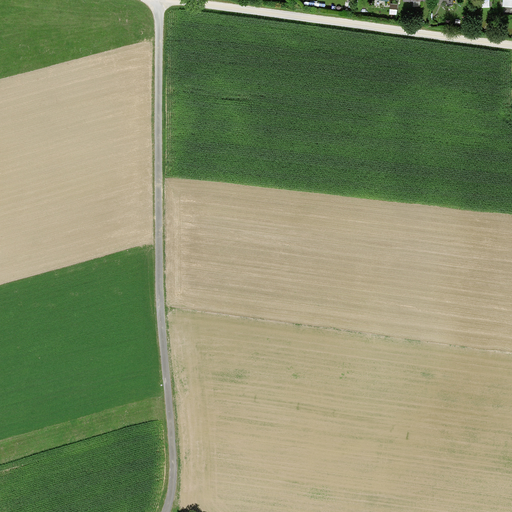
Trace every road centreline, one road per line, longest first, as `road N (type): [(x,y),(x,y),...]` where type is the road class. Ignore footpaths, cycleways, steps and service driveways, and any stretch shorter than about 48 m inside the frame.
road 1 (track): [(164,511),(156,0)]
road 2 (track): [(511,46),(170,0)]
